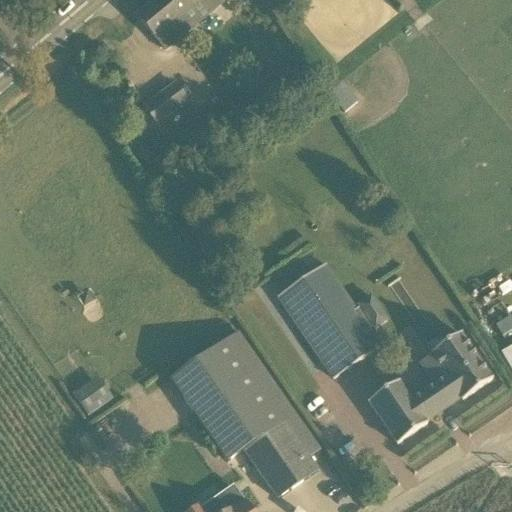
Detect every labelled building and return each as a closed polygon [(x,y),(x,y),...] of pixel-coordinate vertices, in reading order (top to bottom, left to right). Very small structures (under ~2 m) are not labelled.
[(219,0),(159,0),(137,18),(164,52),(223,4),(219,0)] [(342,114),(356,103),(341,84),(327,95),(342,114)] [(175,86),(146,108),(142,110),(163,138),(195,114),(175,86)] [(136,159),(149,165),(153,156),(140,151),(136,159)] [(388,324),(371,298),(356,308),(358,312),(356,313),(325,268),(276,301),(332,383),(381,350),(369,332),(371,331),(374,334),(388,324)] [(511,321),(509,317),(511,315),(511,301),(508,295),(484,309),(499,337),(511,329),(511,321)] [(226,464),(243,453),(278,502),(317,474),(307,460),(318,453),(237,335),(168,382),(226,464)] [(432,387),(422,393),(410,401),(399,384),(368,405),(386,431),(397,447),(427,427),(425,424),(460,400),(462,403),(492,383),(480,366),(461,338),(418,367),(432,387)] [(511,345),(500,352),(511,375),(511,345)] [(95,377),(70,395),(87,417),(111,399),(95,377)]
